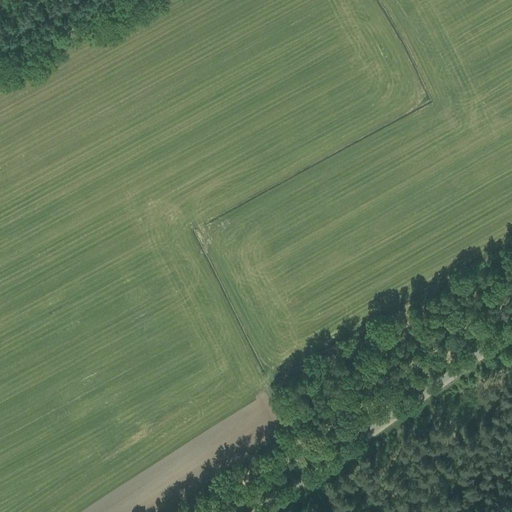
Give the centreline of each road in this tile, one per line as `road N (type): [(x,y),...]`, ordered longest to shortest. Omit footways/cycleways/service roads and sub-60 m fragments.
road 1 (unclassified): [(269,511),(511,337)]
road 2 (track): [(124,0),(0,66)]
